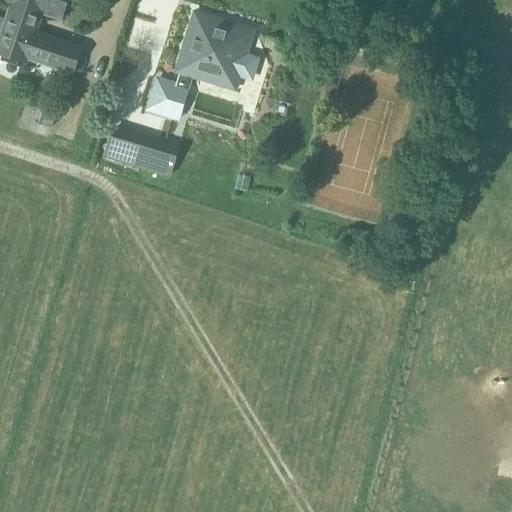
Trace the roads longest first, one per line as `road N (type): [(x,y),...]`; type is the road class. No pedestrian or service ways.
road 1 (track): [(304,511),(100,182),(0,147)]
road 2 (track): [(133,119),(170,0)]
